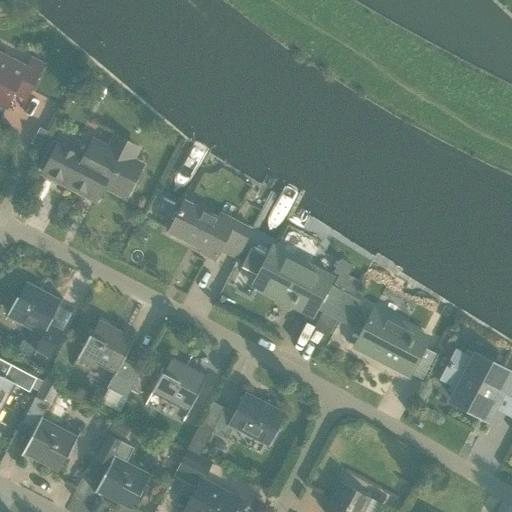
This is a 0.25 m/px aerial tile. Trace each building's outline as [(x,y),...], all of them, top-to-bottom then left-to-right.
[(27,66),(0,52),(0,107),(5,111),(13,94),(26,101),(45,63),(32,56),(27,66)] [(125,196),(141,165),(132,160),(138,148),(114,136),(108,148),(93,140),(85,155),(59,141),(43,173),(96,200),(103,185),(125,196)] [(218,218),(184,201),(169,231),(203,249),(201,252),(215,259),(220,248),(237,257),(252,229),(221,213),(218,218)] [(252,248),(243,267),(259,274),(254,284),(312,315),(316,307),(340,319),(348,305),(352,297),(328,284),(332,277),(273,247),(268,257),(252,248)] [(62,300),(26,282),(19,296),(17,295),(10,309),(1,304),(0,306),(0,321),(14,328),(18,320),(43,333),(35,349),(49,356),(62,331),(49,324),(62,300)] [(348,305),(340,319),(362,331),(354,346),(409,375),(428,337),(374,309),(370,316),(348,305)] [(80,352),(77,358),(93,366),(96,360),(116,371),(99,403),(119,414),(141,372),(135,369),(122,362),(134,339),(99,320),(91,334),(90,333),(80,352)] [(458,352),(457,352),(443,378),(444,379),(445,378),(462,386),(454,401),(479,415),(487,400),(511,413),(511,378),(501,373),(502,372),(477,359),(474,363),(457,354),(458,352)] [(190,409),(207,376),(172,358),(164,372),(162,371),(153,390),(190,409)] [(29,391),(37,377),(11,364),(4,377),(0,374),(0,408),(13,383),(29,391)] [(60,386),(46,378),(37,396),(51,403),(60,386)] [(268,445),(285,413),(245,392),(229,424),(268,445)] [(67,457),(77,438),(41,420),(49,403),(35,396),(22,421),(35,428),(23,452),(58,470),(66,456),(67,457)] [(131,424),(117,416),(110,430),(124,438),(131,424)] [(187,449),(199,455),(212,431),(200,424),(187,449)] [(134,447),(122,441),(108,434),(95,459),(108,466),(95,490),(131,508),(139,494),(140,495),(150,476),(125,463),(134,447)] [(212,462),(199,455),(187,449),(181,461),(206,474),(212,462)] [(185,511),(233,511),(240,499),(200,479),(183,511),(185,511)] [(325,511),(361,511),(369,497),(339,481),(324,511),(325,511)]
